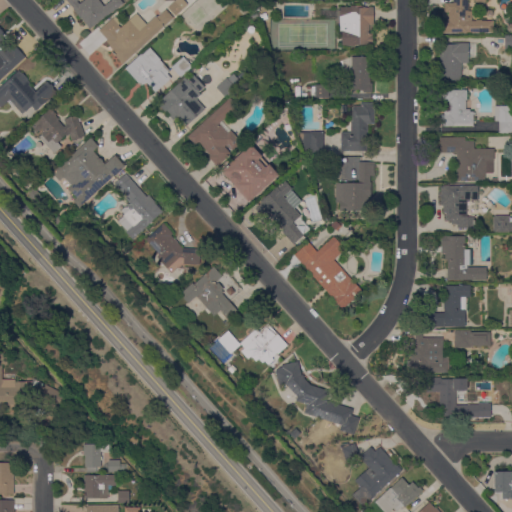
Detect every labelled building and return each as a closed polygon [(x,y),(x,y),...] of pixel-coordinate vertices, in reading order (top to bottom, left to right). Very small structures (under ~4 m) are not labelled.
[(84,0),(98,0),(103,6),(111,0),(120,0),(123,4),(89,29),(65,0),(78,0),(77,1),(79,4),(84,0)] [(486,0),(486,2),(476,2),(473,0),(468,0),(468,11),(471,11),(471,21),(478,21),(478,11),(493,11),(493,19),(490,19),(490,21),(493,21),(493,33),(439,33),(439,21),(446,21),(446,19),(448,19),(448,13),(444,13),(444,3),(453,3),(453,0),(486,0)] [(175,16),(168,8),(175,1),(183,9),(175,16)] [(350,7),(350,6),(363,6),(363,7),(373,7),(373,25),(369,25),(369,34),(372,34),(373,45),(354,45),(354,46),(342,46),(341,31),(339,31),(339,25),(334,25),(334,19),(320,19),(320,10),(340,9),(340,8),(350,7)] [(122,64),(111,52),(113,50),(109,46),(110,46),(106,41),(107,40),(99,31),(115,16),(121,23),(118,25),(121,28),(136,14),(146,25),(155,17),(157,18),(166,10),(173,18),(122,64)] [(265,13),(268,19),(261,21),(259,15),(265,13)] [(234,20),(238,24),(233,28),(230,24),(234,20)] [(0,29),(4,34),(1,37),(14,52),(18,49),(26,57),(0,80),(0,29)] [(439,54),(441,54),(441,45),(451,45),(451,43),(468,43),(468,44),(476,44),(476,57),(468,57),(468,63),(461,63),(461,81),(439,81),(439,54)] [(125,69),(149,46),(161,59),(160,60),(170,71),(167,74),(171,78),(155,92),(147,83),(140,86),(125,69)] [(183,57),(192,67),(180,77),(171,67),(183,57)] [(374,57),(374,66),(372,66),(372,75),(370,75),(370,83),(372,83),(372,92),(363,92),(363,90),(351,90),(351,57),(374,57)] [(9,100),(1,108),(0,107),(0,89),(20,71),(28,79),(28,80),(31,83),(29,85),(36,92),(47,82),(56,92),(36,111),(32,106),(26,112),(25,111),(22,114),(9,100)] [(186,126),(178,117),(173,120),(168,114),(169,113),(167,111),(165,112),(156,102),(185,77),(187,79),(193,74),(204,87),(199,92),(201,95),(196,99),(205,109),(186,126)] [(227,78),(228,79),(233,74),(241,83),(236,88),(237,89),(226,99),(216,87),(227,78)] [(329,97),(315,98),(315,96),(312,97),(312,87),(315,86),(315,84),(328,84),(329,97)] [(473,112),(474,112),(474,115),(473,115),(473,120),(474,120),(474,122),(473,122),(473,126),(441,126),(441,115),(444,115),(444,110),(449,110),(449,101),(441,101),(441,90),(467,90),(467,100),(465,100),(465,109),(470,109),(470,111),(473,111),(473,112)] [(230,98),(238,106),(221,121),(230,131),(230,130),(241,142),(232,150),(231,149),(230,149),(226,145),(224,147),(231,154),(216,167),(207,156),(209,155),(198,142),(195,145),(187,137),(230,98)] [(341,150),(341,132),(350,132),(350,121),(352,121),(352,107),(353,107),(353,106),(360,106),(360,102),(374,102),(374,124),(368,124),(367,132),(367,151),(341,150)] [(511,106),(511,133),(499,133),(499,121),(494,121),(495,106),(511,106)] [(78,119),(79,118),(80,121),(79,122),(85,136),(72,141),(69,134),(68,136),(66,135),(57,142),(61,147),(54,154),(39,136),(44,132),(41,128),(37,132),(30,125),(51,108),(56,114),(55,115),(59,119),(57,120),(64,127),(66,125),(64,119),(76,115),(78,119)] [(323,132),(323,152),(305,152),(299,132),(323,132)] [(465,137),(465,141),(474,141),(474,149),(494,148),(494,160),(493,160),(493,173),(486,173),(486,175),(485,175),(485,179),(482,179),(482,180),(456,180),(456,152),(439,152),(439,137),(465,137)] [(79,207),(73,201),(76,198),(67,188),(70,185),(63,177),(59,181),(50,172),(70,153),(72,155),(90,138),(98,146),(90,153),(99,162),(101,161),(104,164),(114,156),(125,167),(114,177),(113,175),(79,207)] [(251,199),(250,198),(247,200),(221,170),(250,144),(261,157),(258,160),(265,167),(268,164),(278,175),(251,199)] [(335,183),(358,183),(358,162),(374,162),(374,175),(370,175),(370,182),(371,182),(371,197),(368,197),(368,210),(345,210),(339,210),(339,203),(335,203),(335,183)] [(146,196),(148,194),(156,202),(155,203),(163,211),(133,239),(126,232),(127,231),(118,221),(123,216),(123,215),(124,214),(121,211),(129,203),(125,198),(126,197),(114,184),(125,174),(146,196)] [(261,203),(260,202),(276,187),(277,188),(285,181),(292,188),(283,196),(300,216),(292,223),(296,226),(303,220),(311,229),(293,244),(282,231),(284,229),(269,212),(263,218),(261,215),(259,215),(257,212),(257,211),(255,208),(261,203)] [(478,185),(478,200),(467,200),(467,216),(474,216),(474,228),(457,228),(457,224),(451,224),(451,220),(445,220),(445,213),(446,213),(443,212),(443,205),(441,205),(441,204),(439,204),(439,202),(440,202),(440,186),(443,186),(443,185),(478,185)] [(509,215),(509,223),(511,223),(511,232),(509,232),(493,232),(493,217),(494,217),(494,215),(509,215)] [(337,222),(341,226),(336,231),(330,225),(333,222),(335,220),(337,222)] [(145,239),(163,223),(173,234),(171,235),(182,248),(200,249),(199,265),(183,264),(183,258),(179,257),(167,268),(156,257),(159,255),(145,239)] [(294,255),(308,242),(317,251),(333,236),(345,249),(333,259),(363,292),(343,310),(294,255)] [(465,236),(465,249),(472,249),(472,265),(467,265),(467,267),(486,267),(486,280),(447,280),(447,260),(445,260),(445,254),(440,254),(441,236),(465,236)] [(192,283),(194,285),(213,267),(222,276),(215,283),(216,284),(218,283),(223,289),(221,290),(223,292),(222,294),(237,310),(228,319),(220,311),(214,316),(196,296),(188,303),(180,294),(192,283)] [(427,327),(427,313),(443,313),(443,286),(470,285),(470,297),(465,297),(465,327),(427,327)] [(235,292),(230,296),(226,291),(231,287),(235,292)] [(287,345),(278,354),(277,353),(271,357),(274,360),(268,365),(264,361),(262,363),(259,359),(256,361),(251,356),(248,359),(241,351),(244,348),(239,343),(254,330),(255,331),(256,329),(259,332),(267,324),(287,345)] [(470,330),(470,332),(490,332),(490,346),(470,346),(470,347),(454,348),(454,330),(470,330)] [(230,354),(217,340),(228,331),(240,345),(230,354)] [(442,338),(442,349),(450,349),(451,358),(448,358),(448,373),(407,373),(407,361),(411,360),(411,344),(415,344),(415,331),(422,331),(422,338),(442,338)] [(69,402),(64,411),(29,392),(29,401),(25,401),(25,410),(10,410),(10,406),(0,405),(0,351),(8,351),(7,356),(11,356),(11,361),(7,361),(7,365),(2,365),(2,379),(15,379),(15,381),(32,381),(34,378),(59,392),(71,398),(69,402)] [(329,391),(326,400),(361,412),(353,435),(339,430),(341,425),(304,413),(307,404),(295,400),(297,396),(286,384),(278,382),(275,370),(279,368),(281,367),(281,365),(298,361),(301,375),(302,374),(305,377),(303,379),(310,385),(329,391)] [(440,392),(425,392),(425,377),(441,377),(441,378),(467,379),(467,391),(463,391),(463,417),(439,417),(440,392)] [(478,418),(478,403),(490,403),(490,418),(478,418)] [(289,433),(296,428),(300,434),(294,439),(289,433)] [(329,445),(329,442),(340,442),(340,443),(340,445),(348,443),(348,445),(355,443),(358,456),(345,459),(343,451),(337,453),(329,450),(329,445)] [(107,445),(107,452),(101,452),(101,467),(97,467),(96,473),(86,472),(86,467),(84,467),(85,456),(83,456),(83,444),(107,445)] [(395,464),(396,464),(396,465),(399,465),(401,467),(401,469),(402,470),(397,474),(398,475),(396,477),(395,476),(388,482),(389,483),(387,485),(386,484),(374,496),(374,497),(363,507),(352,495),(360,487),(354,481),(368,468),(359,458),(370,447),(373,450),(375,448),(376,450),(380,447),(395,464)] [(108,460),(119,460),(119,463),(124,463),(124,470),(120,470),(120,472),(108,472),(108,460)] [(13,495),(0,494),(0,463),(14,463),(13,495)] [(511,499),(502,499),(502,492),(494,492),(494,472),(511,471),(511,499)] [(83,475),(116,475),(116,485),(108,485),(108,498),(84,498),(83,475)] [(422,491),(404,507),(403,505),(396,511),(393,508),(388,511),(384,511),(375,501),(402,478),(408,485),(412,482),(417,488),(418,487),(422,491)] [(129,491),(129,503),(117,503),(117,491),(129,491)] [(0,511),(0,500),(14,500),(14,511),(0,511)] [(419,511),(429,502),(435,509),(436,508),(439,511),(419,511)]
